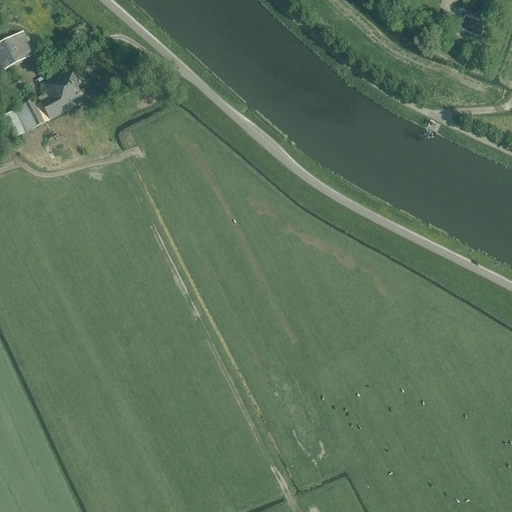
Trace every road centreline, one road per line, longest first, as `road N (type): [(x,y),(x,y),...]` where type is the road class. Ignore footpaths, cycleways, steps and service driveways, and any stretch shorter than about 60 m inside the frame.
road 1 (tertiary): [(511,286),(321,185),(107,0)]
road 2 (unclassified): [(511,152),(380,89),(273,0)]
road 3 (track): [(138,150),(58,174),(17,163),(0,171)]
